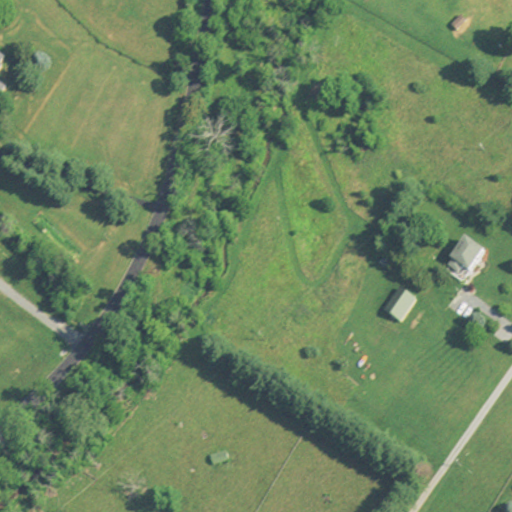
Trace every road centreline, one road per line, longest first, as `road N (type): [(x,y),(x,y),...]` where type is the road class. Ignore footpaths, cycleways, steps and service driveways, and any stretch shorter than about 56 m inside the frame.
road 1 (secondary): [(0,427),(103,319),(142,256),(207,0)]
road 2 (residential): [(394,511),(511,361)]
